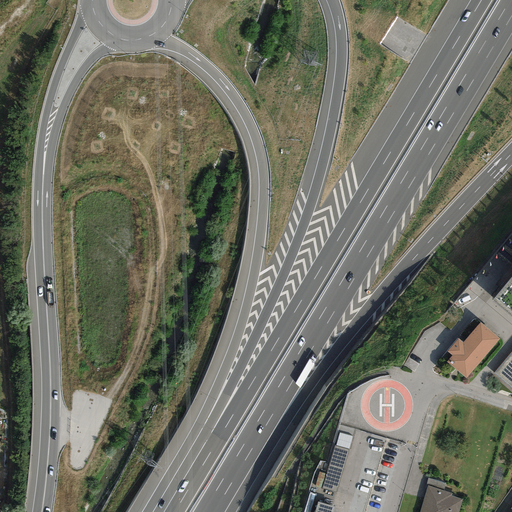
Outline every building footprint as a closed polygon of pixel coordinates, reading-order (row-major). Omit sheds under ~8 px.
[(511,270),(488,298),(511,318),(511,351),(494,372),(511,389),(511,270)] [(499,336),(481,321),(462,342),(458,339),(449,349),(455,354),(450,359),(468,374),(499,336)] [(322,488),(336,492),(349,448),(334,444),(322,488)] [(427,484),(443,488),(445,481),(429,477),(427,484)] [(418,511),(457,511),(462,496),(451,493),(452,490),(443,488),(427,484),(418,511)] [(313,511),(332,511),(335,503),(317,498),(313,511)]
